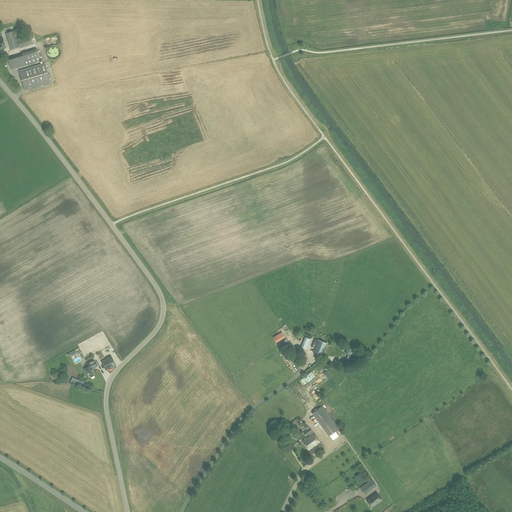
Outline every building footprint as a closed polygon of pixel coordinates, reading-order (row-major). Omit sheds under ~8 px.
[(6,33),(11,49),(19,47),(14,31),(6,33)] [(20,48),(32,44),(29,35),(17,39),(20,48)] [(47,52),(47,53),(47,54),(47,55),(48,55),(48,56),(49,57),(50,57),(50,58),(51,58),(52,59),(53,59),(54,59),(55,59),(56,59),(56,58),(57,58),(58,58),(58,57),(59,57),(59,56),(60,56),(60,55),(60,54),(60,53),(61,53),(61,52),(61,51),(60,50),(60,49),(60,48),(59,48),(59,47),(58,47),(58,46),(57,46),(56,46),(56,45),(55,45),(54,45),(53,45),(52,45),(51,45),(51,46),(50,46),(49,47),(48,48),(48,49),(47,49),(47,50),(47,51),(47,52)] [(8,58),(11,70),(40,61),(37,49),(22,53),(22,54),(8,58)] [(19,70),(24,90),(50,82),(45,63),(19,70)] [(282,333),(273,338),(276,343),(285,337),(282,333)] [(305,338),(301,347),(307,349),(311,340),(305,338)] [(284,344),(282,346),(293,356),(298,351),(286,339),(283,342),(284,344)] [(315,339),(311,347),(314,348),(313,351),(323,355),(327,343),(315,339)] [(112,357),(102,362),(106,370),(116,365),(112,357)] [(88,366),(84,369),(86,374),(88,374),(89,377),(95,374),(92,369),(96,366),(93,360),(87,363),(88,366)] [(309,378),(320,372),(316,365),(304,372),(306,375),(307,374),(309,378)] [(316,381),(318,383),(325,377),(323,374),(316,381)] [(300,387),(293,392),(301,402),(307,397),(309,399),(315,395),(311,390),(310,391),(306,387),(302,390),(300,387)] [(322,406),(311,414),(328,437),(339,429),(322,406)] [(304,432),(303,433),(306,436),(309,434),(310,435),(313,433),(309,428),(306,430),(304,432)] [(310,435),(302,442),(309,451),(311,454),(313,455),(315,453),(315,451),(322,445),(313,433),(310,435)] [(353,441),(330,452),(335,461),(338,459),(342,468),(357,460),(352,450),(356,448),(353,441)] [(329,467),(330,468),(333,466),(327,455),(315,463),(320,472),(329,467)] [(324,482),(334,474),(329,467),(320,475),(312,466),(308,470),(316,480),(320,477),(324,482)] [(359,473),(355,477),(360,483),(364,480),(359,473)] [(372,480),(364,485),(368,490),(373,487),(370,484),(373,481),(372,480)] [(376,492),(366,500),(372,508),(378,503),(378,504),(382,501),(376,492)]
